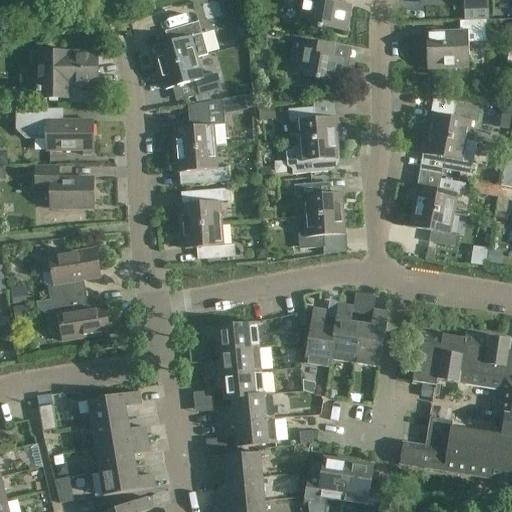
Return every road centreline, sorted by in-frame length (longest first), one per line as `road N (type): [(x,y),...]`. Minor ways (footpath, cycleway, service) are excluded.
road 1 (residential): [(379,274),(379,25),(387,0)]
road 2 (residential): [(151,307),(119,37)]
road 3 (residential): [(379,274),(151,307)]
road 4 (residential): [(327,430),(380,441),(403,279)]
road 5 (residential): [(0,390),(164,364)]
road 6 (residential): [(185,511),(176,393),(164,364)]
